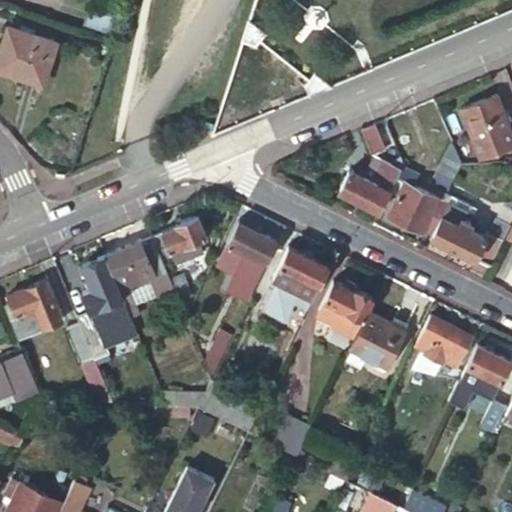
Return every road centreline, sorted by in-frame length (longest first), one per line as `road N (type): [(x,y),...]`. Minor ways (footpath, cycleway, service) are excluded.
road 1 (residential): [(204,156),(511,313)]
road 2 (tertiary): [(204,156),(511,28)]
road 3 (tertiary): [(38,226),(204,156)]
